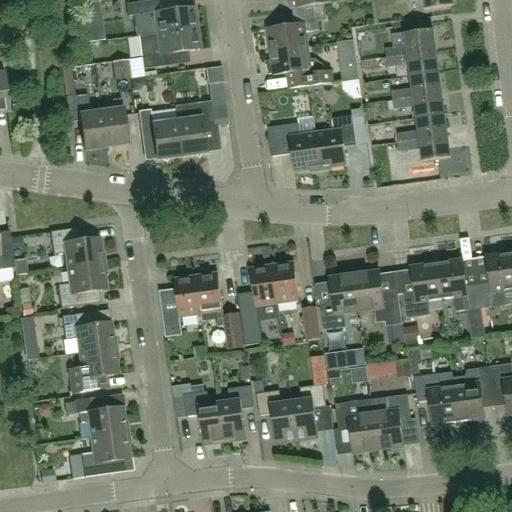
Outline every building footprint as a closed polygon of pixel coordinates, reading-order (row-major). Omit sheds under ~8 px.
[(310,0),(311,6),(290,9),(290,10),(342,3),(342,0),(310,0)] [(454,6),(453,0),(402,0),(403,0),(405,0),(423,0),(425,10),(454,6)] [(157,35),(196,30),(193,8),(159,13),(158,1),(126,5),(128,18),(146,15),(147,26),(155,25),(157,35)] [(267,29),(271,53),(308,48),(306,33),(320,31),(319,23),(327,22),(324,6),(293,10),(295,25),(267,29)] [(199,51),(196,30),(157,35),(139,37),(143,71),(167,67),(165,56),(199,51)] [(386,59),(436,52),(433,30),(405,34),(407,48),(385,50),(386,59)] [(346,62),(358,59),(354,43),(342,45),(346,62)] [(310,61),(308,48),(271,53),(272,62),(267,62),(269,76),(274,75),(274,77),(287,75),(289,90),(333,84),(331,73),(325,73),(325,68),(315,60),(310,61)] [(436,52),(386,59),(388,67),(409,64),(411,77),(438,73),(436,52)] [(114,82),(131,79),(128,60),(111,62),(114,82)] [(0,114),(10,113),(4,73),(0,73),(0,114)] [(438,73),(411,77),(412,89),(391,92),(392,101),(441,94),(438,73)] [(416,119),(444,116),(441,94),(392,101),(393,110),(415,107),(416,119)] [(88,96),(77,97),(66,99),(69,124),(80,122),(84,152),(106,149),(101,113),(90,114),(88,96)] [(101,113),(106,149),(128,146),(122,101),(112,102),(113,111),(101,113)] [(174,108),(176,122),(181,158),(206,155),(203,130),(214,128),(210,103),(174,108)] [(156,161),(181,158),(176,122),(152,126),(150,112),(138,113),(142,138),(153,136),(156,161)] [(398,143),(447,137),(444,116),(416,119),(418,132),(397,135),(398,143)] [(316,135),(321,170),(347,167),(344,148),(357,147),(353,118),(329,121),(331,133),(316,135)] [(299,121),(299,125),(268,129),(272,158),(292,156),(295,174),(321,170),(316,135),(314,119),(299,121)] [(447,137),(398,143),(399,152),(420,149),(422,162),(450,158),(447,137)] [(68,271),(103,266),(100,240),(81,243),(79,231),(50,235),(53,257),(66,256),(68,271)] [(0,271),(15,269),(10,238),(9,233),(0,233),(0,271)] [(511,291),(511,255),(488,259),(491,284),(479,285),(482,311),(506,307),(504,293),(511,291)] [(465,263),(438,266),(442,302),(454,300),(456,315),(482,311),(479,285),(468,287),(465,263)] [(273,268),(278,305),(299,302),(294,265),(273,268)] [(107,292),(103,266),(68,271),(70,287),(58,288),(61,311),(100,305),(99,293),(107,292)] [(429,304),(442,302),(438,266),(412,270),(415,294),(403,296),(406,321),(431,318),(429,304)] [(278,305),(273,268),(250,272),(254,298),(241,300),(245,325),(258,324),(256,308),(278,305)] [(355,277),(360,313),(376,310),(377,325),(386,323),(387,328),(402,326),(398,296),(383,299),(380,274),(355,277)] [(224,319),(223,312),(218,276),(197,279),(202,315),(203,325),(216,323),(216,327),(220,330),(226,329),(229,351),(243,349),(239,317),(224,319)] [(345,315),(360,313),(355,277),(330,280),(333,305),(321,307),(325,331),(347,328),(345,315)] [(180,319),(202,315),(197,279),(175,282),(178,308),(161,311),(165,338),(182,336),(180,319)] [(321,339),(317,307),(302,309),(307,341),(321,339)] [(77,341),(79,355),(115,350),(111,324),(92,327),(91,315),(62,318),(65,342),(77,341)] [(295,335),(283,336),(284,348),(296,346),(295,335)] [(115,350),(79,355),(81,371),(70,372),(73,395),(108,391),(106,378),(118,376),(115,350)] [(330,382),(330,354),(315,353),(315,382),(330,382)] [(399,359),(369,360),(370,378),(400,377),(399,359)] [(511,366),(490,369),(494,393),(506,392),(509,418),(511,417),(511,366)] [(453,374),(452,374),(459,424),(486,421),(483,401),(494,399),(494,393),(490,369),(468,372),(467,378),(454,380),(453,374)] [(459,424),(452,374),(415,379),(418,404),(430,402),(434,428),(459,424)] [(265,394),(263,382),(254,384),(256,395),(257,395),(265,394)] [(292,403),(297,443),(319,440),(315,410),(326,408),(324,386),(300,389),(302,402),(292,403)] [(226,444),(220,403),(209,405),(208,394),(185,397),(183,387),(172,388),(177,420),(200,417),(204,447),(226,444)] [(220,403),(226,444),(247,442),(243,411),(255,410),(252,387),(229,390),(230,402),(220,403)] [(297,443),(292,403),(282,404),(280,392),(257,395),(260,417),(272,416),(276,446),(297,443)] [(372,402),(374,417),(379,452),(404,448),(401,423),(411,422),(407,397),(372,402)] [(91,440),(127,436),(123,409),(104,411),(103,400),(74,404),(76,416),(81,416),(83,426),(89,425),(91,440)] [(372,402),(336,407),(340,431),(351,429),(354,455),(379,452),(374,417),(372,402)] [(130,461),(127,436),(91,440),(93,455),(82,457),(85,480),(114,475),(112,464),(130,461)]
